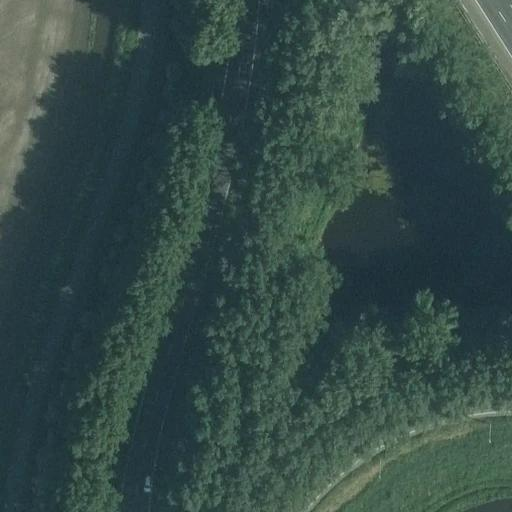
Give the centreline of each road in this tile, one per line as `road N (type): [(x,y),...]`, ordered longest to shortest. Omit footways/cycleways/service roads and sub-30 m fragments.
road 1 (motorway): [(248,0),(223,179),(152,411),(135,511)]
road 2 (motorway): [(291,511),(354,451),(414,422),(511,406)]
